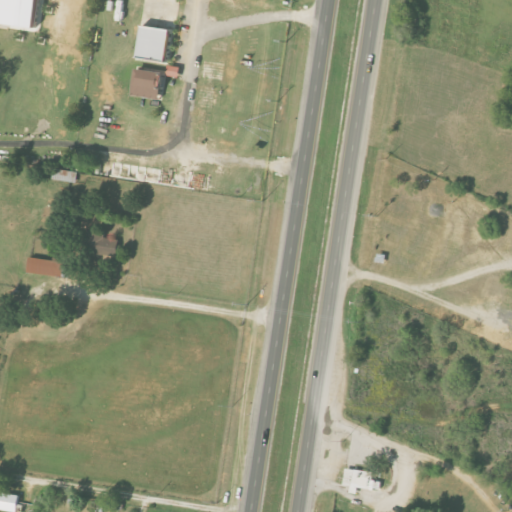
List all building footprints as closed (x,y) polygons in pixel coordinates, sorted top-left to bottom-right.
[(0,0),(0,22),(37,28),(41,0),(0,0)] [(139,57),(168,60),(171,28),(142,26),(139,57)] [(168,77),(180,78),(181,67),(168,66),(168,77)] [(134,97),(161,98),(162,70),(135,69),(134,97)] [(117,257),(121,238),(89,232),(85,252),(117,257)] [(66,261),(30,258),(29,274),(64,277),(66,261)] [(346,469),(345,487),(381,491),(382,482),(374,481),(375,472),(346,469)] [(0,509),(13,511),(16,511),(20,496),(0,491),(0,509)]
